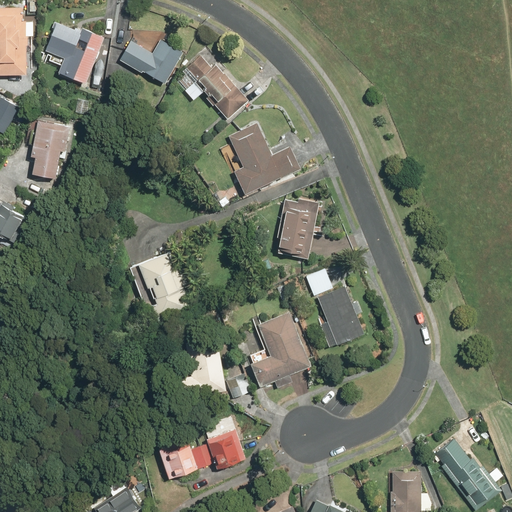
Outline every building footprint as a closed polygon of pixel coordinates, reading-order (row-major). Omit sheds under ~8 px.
[(0,72),(27,72),(27,6),(0,6),(0,72)] [(104,37),(58,20),(47,50),(66,57),(61,72),(87,81),(104,37)] [(132,39),(121,59),(167,83),(184,50),(161,38),(154,51),(132,39)] [(212,65),(202,55),(185,70),(228,119),(250,99),(216,61),(212,65)] [(19,105),(2,96),(0,99),(0,129),(5,132),(19,105)] [(40,117),(29,170),(57,176),(63,149),(68,150),(73,124),(40,117)] [(235,170),(246,193),(301,167),(291,145),(274,154),(258,121),(229,135),(244,166),(235,170)] [(320,205),(287,198),(276,249),(309,256),(320,205)] [(3,200),(0,204),(0,230),(17,239),(30,214),(3,200)] [(193,309),(171,250),(130,266),(152,324),(193,309)] [(315,294),(334,287),(327,267),(307,275),(315,294)] [(366,333),(346,285),(318,296),(328,320),(321,323),(330,347),(366,333)] [(253,362),(262,383),(312,363),(291,311),(259,324),(271,355),(253,362)] [(228,390),(218,336),(186,342),(193,374),(176,377),(181,399),(228,390)] [(158,436),(172,477),(216,462),(218,466),(249,456),(237,422),(208,432),(210,440),(191,446),(185,427),(158,436)] [(458,435),(434,454),(478,507),(501,488),(458,435)] [(422,511),(422,470),(394,470),(393,511),(422,511)] [(80,511),(129,511),(138,507),(124,485),(80,511)] [(354,511),(318,495),(309,511),(354,511)]
